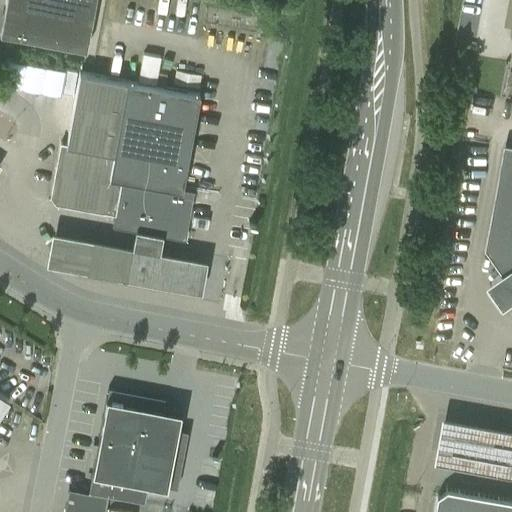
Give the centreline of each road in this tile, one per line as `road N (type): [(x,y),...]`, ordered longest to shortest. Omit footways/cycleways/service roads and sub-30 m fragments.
road 1 (tertiary): [(327,363),(380,57),(381,0)]
road 2 (unclassified): [(327,363),(75,311)]
road 3 (unclassified): [(39,511),(75,311)]
road 4 (unclassified): [(511,400),(327,363)]
road 5 (tertiary): [(298,511),(327,363)]
